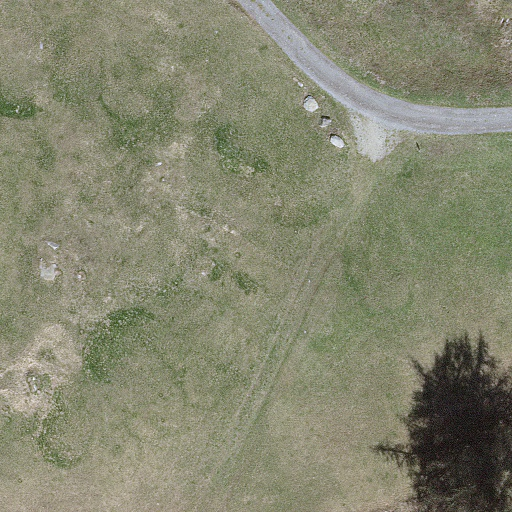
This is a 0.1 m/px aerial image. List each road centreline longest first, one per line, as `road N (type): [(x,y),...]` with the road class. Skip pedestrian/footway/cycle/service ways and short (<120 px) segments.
road 1 (track): [(376,119),(350,196),(261,370),(204,511)]
road 2 (track): [(229,0),(347,113),(401,125),(511,119)]
